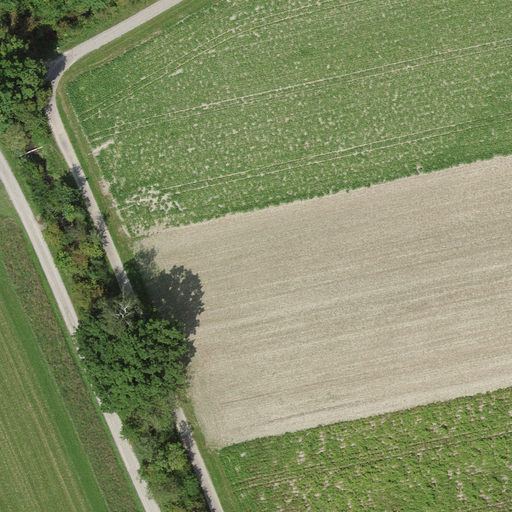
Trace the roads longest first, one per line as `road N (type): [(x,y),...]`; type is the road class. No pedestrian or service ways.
road 1 (track): [(221,511),(48,94),(74,55),(174,0)]
road 2 (track): [(151,511),(82,331),(0,161)]
